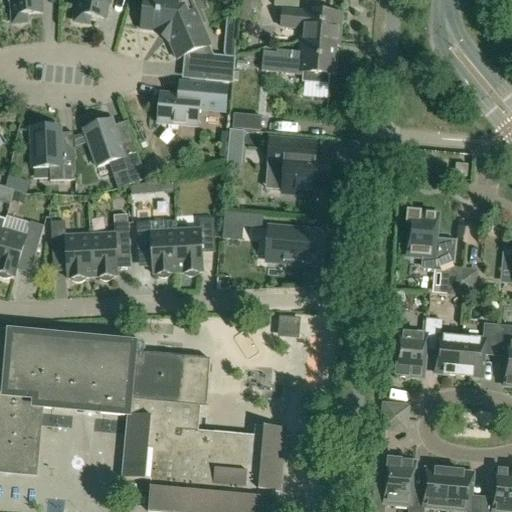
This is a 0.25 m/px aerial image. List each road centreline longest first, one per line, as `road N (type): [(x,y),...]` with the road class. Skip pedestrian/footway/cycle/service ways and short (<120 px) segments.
road 1 (residential): [(0,54),(14,47),(138,52),(136,85),(25,80)]
road 2 (residential): [(215,308),(58,314),(0,305)]
road 3 (residential): [(511,450),(448,455),(431,446),(423,429),(423,412),(439,398),(493,400),(511,410)]
road 4 (residential): [(444,0),(447,59),(511,135)]
road 5 (residential): [(380,132),(396,0)]
road 6 (residential): [(511,100),(462,40),(449,0)]
